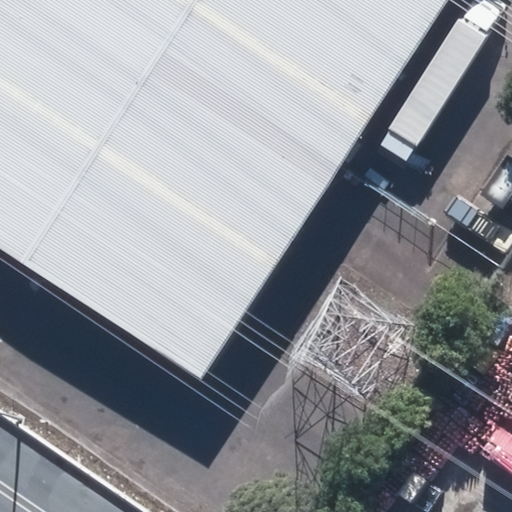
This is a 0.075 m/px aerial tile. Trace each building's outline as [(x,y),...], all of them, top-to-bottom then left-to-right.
[(220,0),(0,0),(0,37),(137,127),(220,0)] [(399,100),(245,0),(220,0),(137,127),(309,238),(399,100)] [(464,0),(245,0),(399,100),(464,0)] [(137,127),(0,37),(0,201),(62,242),(137,127)] [(309,238),(137,127),(62,242),(233,353),(309,238)]
